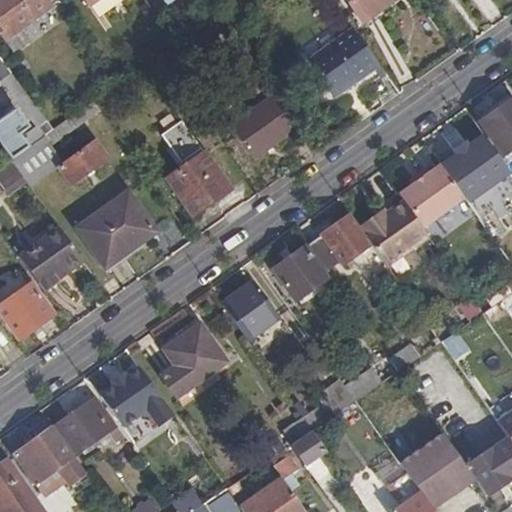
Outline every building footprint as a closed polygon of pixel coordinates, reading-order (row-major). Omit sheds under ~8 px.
[(50,8),(43,0),(0,0),(0,35),(12,53),(29,41),(20,29),(50,8)] [(100,0),(83,0),(89,8),(100,0)] [(197,0),(193,3),(206,21),(216,14),(206,0),(197,0)] [(347,0),(363,23),(394,0),(347,0)] [(333,97),(377,66),(352,30),(307,62),(333,97)] [(0,57),(0,79),(10,72),(0,57)] [(24,90),(10,72),(0,79),(13,97),(34,124),(28,128),(19,135),(28,148),(53,130),(24,90)] [(118,89),(108,97),(115,108),(126,100),(118,89)] [(253,159),(297,128),(273,93),(230,124),(253,159)] [(487,119),(477,125),(485,136),(509,171),(511,169),(511,99),(509,96),(483,113),(487,119)] [(51,145),(101,111),(94,101),(53,130),(28,148),(10,161),(18,171),(23,178),(30,188),(58,168),(64,164),(51,145)] [(184,168),(167,179),(192,216),(227,191),(171,110),(153,123),(184,168)] [(15,111),(0,121),(0,146),(10,161),(28,148),(19,135),(28,128),(15,111)] [(485,136),(441,167),(464,199),(509,171),(485,136)] [(64,164),(58,168),(69,185),(105,159),(95,143),(64,164)] [(10,161),(0,167),(0,170),(7,179),(18,171),(10,161)] [(464,199),(441,167),(427,176),(415,185),(400,195),(405,202),(422,228),(464,199)] [(18,171),(7,179),(0,184),(0,186),(5,193),(23,178),(18,171)] [(412,180),(415,185),(427,176),(425,172),(412,180)] [(127,192),(77,228),(104,267),(155,232),(127,192)] [(377,216),(360,228),(387,267),(429,238),(422,228),(405,202),(388,215),(380,220),(377,216)] [(385,211),(377,216),(380,220),(388,215),(385,211)] [(348,216),(308,246),(326,271),(338,263),(341,266),(369,246),(348,216)] [(18,252),(21,255),(58,227),(54,221),(27,241),(29,244),(18,252)] [(55,276),(81,258),(58,227),(21,255),(17,257),(42,291),(58,280),(55,276)] [(305,249),(273,271),(294,301),(326,278),(305,249)] [(254,284),(223,306),(247,341),(277,318),(254,284)] [(30,285),(0,305),(0,313),(19,340),(52,316),(30,285)] [(501,314),(495,305),(482,313),(482,314),(488,323),(490,323),(501,314)] [(488,323),(482,314),(479,316),(486,325),(488,323)] [(176,398),(226,363),(198,324),(162,350),(174,367),(161,377),(176,398)] [(440,342),(455,362),(470,351),(456,331),(440,342)] [(397,373),(419,358),(410,345),(388,361),(397,373)] [(388,361),(343,386),(355,402),(397,373),(388,361)] [(229,367),(226,363),(176,398),(182,407),(206,390),(202,385),(229,367)] [(126,375),(101,393),(122,425),(150,407),(126,375)] [(98,396),(86,379),(76,385),(89,403),(98,396)] [(355,402),(343,386),(298,416),(300,420),(309,433),(311,432),(355,402)] [(124,435),(98,396),(89,403),(54,427),(74,455),(107,432),(114,442),(124,435)] [(511,409),(495,422),(507,438),(511,444),(511,409)] [(292,444),(309,433),(300,420),(283,431),(292,444)] [(54,427),(53,426),(13,455),(34,485),(57,468),(64,478),(65,478),(68,482),(85,471),(74,455),(54,427)] [(325,451),(311,432),(309,433),(292,444),(288,447),(302,466),(318,456),(325,451)] [(465,468),(440,432),(398,463),(408,477),(431,509),(473,479),(465,468)] [(511,444),(507,438),(465,468),(473,479),(485,496),(511,477),(511,444)] [(270,459),(284,450),(277,439),(263,449),(270,459)] [(296,469),(284,450),(270,459),(267,461),(279,479),(289,491),(298,485),(290,474),(296,469)] [(325,451),(318,456),(330,472),(336,468),(325,451)] [(46,511),(8,459),(0,465),(0,511),(46,511)] [(42,494),(64,478),(57,468),(34,485),(42,494)] [(432,511),(431,509),(408,477),(396,485),(407,502),(392,511),(432,511)] [(304,511),(289,491),(279,479),(238,509),(240,511),(304,511)] [(190,488),(171,501),(178,511),(189,511),(201,504),(190,488)] [(227,492),(208,505),(213,511),(240,511),(238,509),(227,492)] [(176,511),(175,511),(156,511),(148,500),(131,511),(176,511)]
